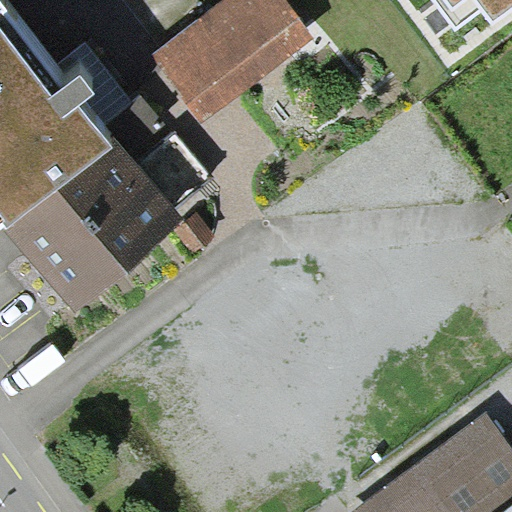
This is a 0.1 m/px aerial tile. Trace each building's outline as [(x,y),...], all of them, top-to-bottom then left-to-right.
[(0,0),(0,208),(4,215),(107,131),(3,0),(0,0)] [(315,37),(287,0),(229,0),(162,50),(210,115),(315,37)] [(511,0),(437,0),(458,27),(482,8),(494,23),(511,9),(511,0)] [(107,131),(4,215),(79,309),(187,224),(172,204),(207,176),(146,100),(107,131)] [(511,511),(511,444),(494,418),(359,511),(511,511)]
